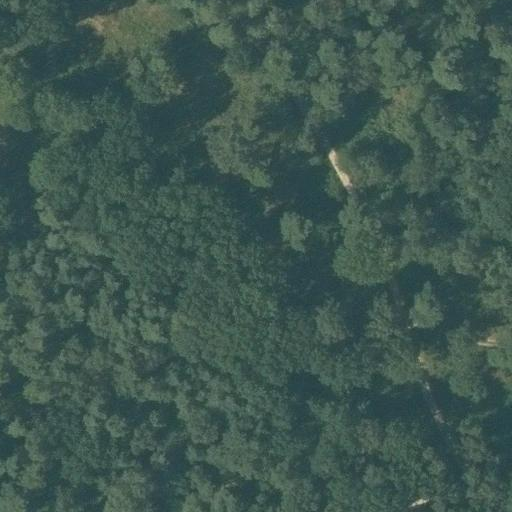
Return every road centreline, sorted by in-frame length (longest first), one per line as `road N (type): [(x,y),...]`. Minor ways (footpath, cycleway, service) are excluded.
road 1 (track): [(228,0),(375,230),(399,307)]
road 2 (track): [(399,307),(453,450),(479,489),(511,477)]
road 3 (track): [(380,511),(479,489),(497,511)]
